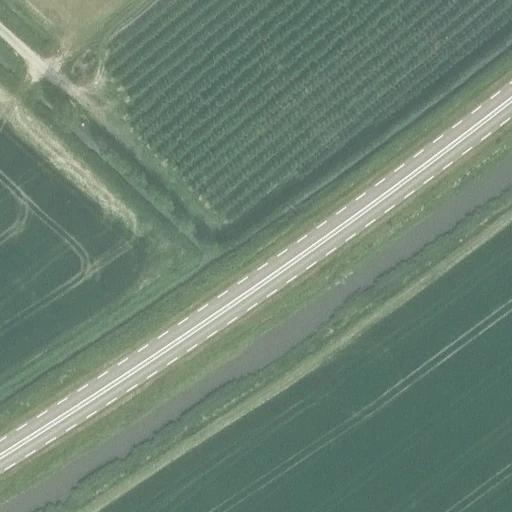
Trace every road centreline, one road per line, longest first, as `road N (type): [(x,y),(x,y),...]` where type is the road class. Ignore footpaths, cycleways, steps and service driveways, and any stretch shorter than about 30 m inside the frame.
road 1 (secondary): [(0,455),(163,352),(511,97)]
road 2 (unclassified): [(139,155),(0,28)]
